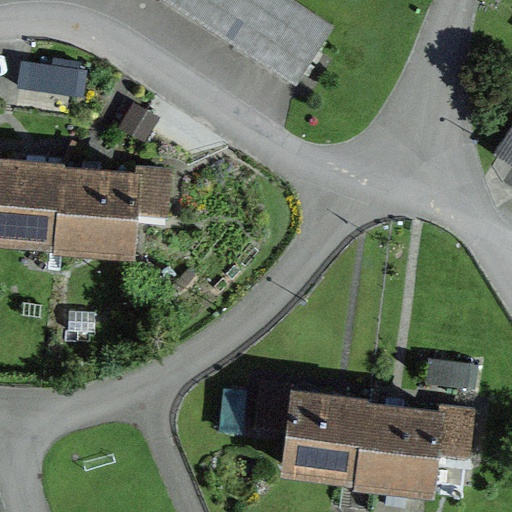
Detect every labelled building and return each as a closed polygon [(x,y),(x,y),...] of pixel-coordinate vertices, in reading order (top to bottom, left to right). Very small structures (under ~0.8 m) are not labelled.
[(339,21),(304,0),(140,0),(294,94),(339,21)] [(0,234),(56,239),(61,164),(0,159),(0,234)] [(143,170),(61,164),(56,239),(137,245),(143,170)] [(363,397),(289,388),(280,467),(354,475),(363,397)] [(445,406),(363,397),(354,475),(436,485),(445,406)]
